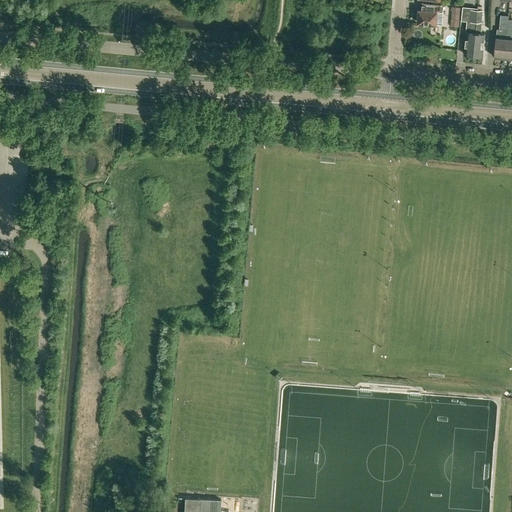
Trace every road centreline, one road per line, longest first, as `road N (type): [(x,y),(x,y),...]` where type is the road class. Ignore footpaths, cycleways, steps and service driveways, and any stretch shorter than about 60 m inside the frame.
road 1 (unclassified): [(391,74),(0,37)]
road 2 (secondary): [(388,96),(0,60)]
road 3 (secondary): [(0,81),(387,116)]
road 4 (secondary): [(387,116),(511,128)]
road 5 (secondary): [(511,108),(388,96)]
road 6 (unclassified): [(511,85),(391,74)]
